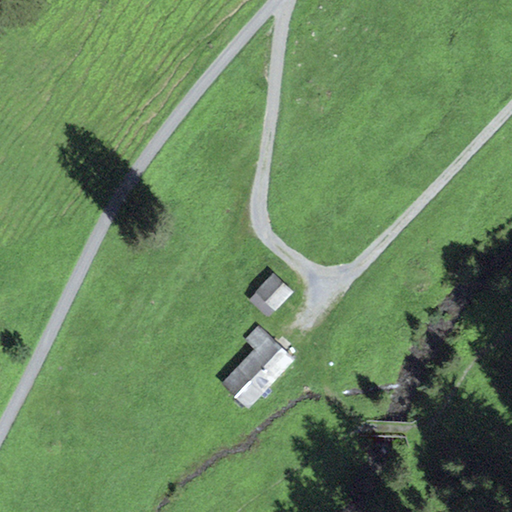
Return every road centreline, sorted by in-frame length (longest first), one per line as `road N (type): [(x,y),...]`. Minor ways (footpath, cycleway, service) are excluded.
road 1 (track): [(511,107),(361,265),(328,276),(310,269),(266,237),(256,204),(289,0)]
road 2 (unclassified): [(279,0),(125,186),(0,429)]
